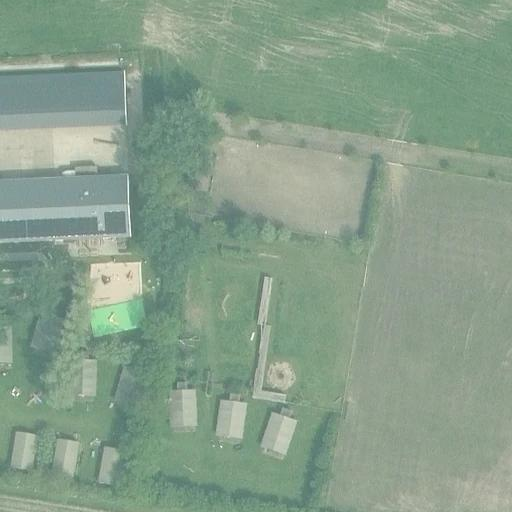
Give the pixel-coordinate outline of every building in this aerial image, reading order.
[(123,73),(0,78),(0,119),(125,114),(123,73)] [(97,169),(75,170),(76,180),(97,179),(97,169)] [(76,180),(0,183),(0,243),(131,238),(128,178),(97,179),(76,180)] [(135,380),(139,360),(128,358),(124,377),(135,380)] [(200,380),(174,380),(174,417),(200,417),(200,380)] [(230,389),(219,419),(243,427),(254,398),(230,389)] [(277,403),(266,435),(286,442),(298,411),(277,403)]
